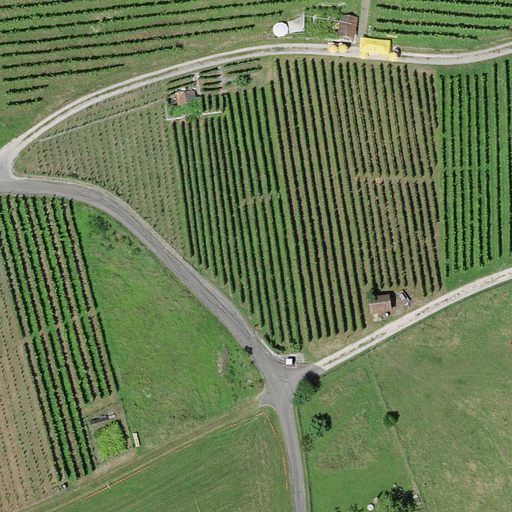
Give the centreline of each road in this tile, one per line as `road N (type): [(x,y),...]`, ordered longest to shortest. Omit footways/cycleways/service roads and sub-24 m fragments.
road 1 (track): [(511,44),(471,57),(255,46),(120,83),(32,132),(0,168)]
road 2 (track): [(0,193),(50,191),(111,205),(228,319),(277,391),(303,511)]
road 3 (track): [(511,272),(277,391)]
